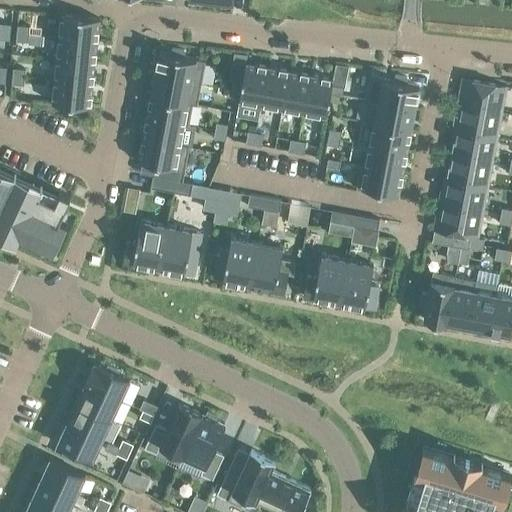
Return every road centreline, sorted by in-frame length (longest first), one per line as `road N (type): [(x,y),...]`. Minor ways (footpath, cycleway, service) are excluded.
road 1 (residential): [(58,302),(314,421),(349,469),(352,511)]
road 2 (residential): [(58,302),(106,174),(129,13)]
road 3 (residential): [(129,13),(408,43)]
road 4 (residential): [(449,48),(408,265)]
road 5 (residential): [(0,423),(58,302)]
road 6 (residential): [(129,13),(5,0)]
